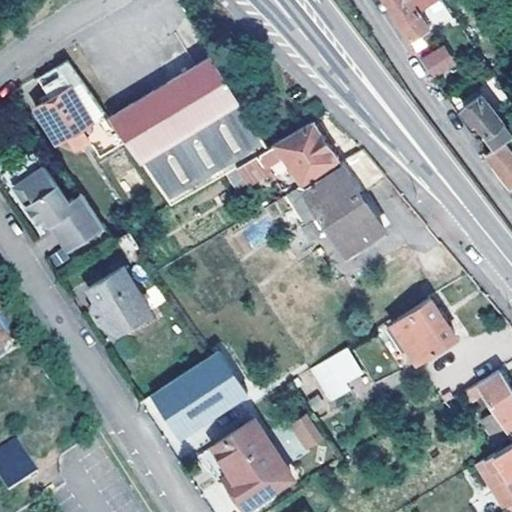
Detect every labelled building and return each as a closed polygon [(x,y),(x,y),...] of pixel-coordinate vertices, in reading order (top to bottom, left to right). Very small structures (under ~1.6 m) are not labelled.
[(417,0),(383,0),(393,14),(413,46),(419,42),(415,35),(429,25),(419,9),(415,2),(417,0)] [(417,0),(415,2),(419,9),(432,0),(417,0)] [(444,44),(419,57),(431,79),(456,66),(444,44)] [(124,142),(170,208),(239,167),(270,148),(213,56),(110,122),(124,142)] [(68,61),(36,78),(50,100),(37,108),(57,141),(69,134),(77,149),(91,140),(83,126),(104,113),(68,61)] [(476,116),(486,131),(482,133),(493,148),(504,139),(511,134),(482,93),(463,106),(473,119),(476,116)] [(109,152),(124,142),(110,122),(104,113),(83,126),(91,140),(98,136),(109,152)] [(486,131),(476,116),(473,119),(482,133),(486,131)] [(270,148),(239,167),(248,183),(270,170),(267,165),(285,154),(301,180),(338,158),(315,121),(270,148)] [(486,153),(500,172),(504,178),(511,186),(511,184),(511,149),(504,139),(493,148),(486,153)] [(386,176),(363,149),(265,210),(275,227),(293,217),(298,213),(306,225),(320,215),(347,255),(384,229),(360,194),(386,176)] [(64,250),(102,224),(79,191),(67,199),(37,154),(8,173),(14,181),(10,184),(36,222),(42,218),(64,250)] [(495,175),(500,181),(504,178),(500,172),(495,175)] [(94,237),(102,249),(115,241),(107,229),(94,237)] [(130,232),(117,240),(131,260),(143,253),(130,232)] [(116,331),(151,309),(133,280),(127,283),(120,273),(103,283),(109,295),(98,301),(116,331)] [(456,337),(429,298),(394,322),(420,361),(456,337)] [(360,370),(346,346),(327,357),(342,381),(360,370)] [(184,436),(250,391),(220,349),(214,353),(155,394),(184,436)] [(342,381),(327,357),(313,366),(327,390),(342,381)] [(511,433),(511,388),(500,369),(465,390),(471,400),(485,391),(499,414),(511,433)] [(306,451),(323,440),(307,413),(289,424),(306,451)] [(502,447),(511,440),(511,433),(499,414),(486,423),(502,447)] [(248,509),(293,479),(255,420),(199,458),(218,485),(222,482),(227,479),(248,509)] [(15,436),(0,445),(0,476),(7,488),(36,470),(15,436)] [(511,440),(502,447),(494,452),(509,475),(511,473),(511,440)] [(493,485),(509,475),(494,452),(477,462),(493,485)] [(507,507),(511,503),(511,480),(509,475),(493,485),(495,487),(507,507)] [(243,511),(248,509),(227,479),(222,482),(242,511),(243,511)]
